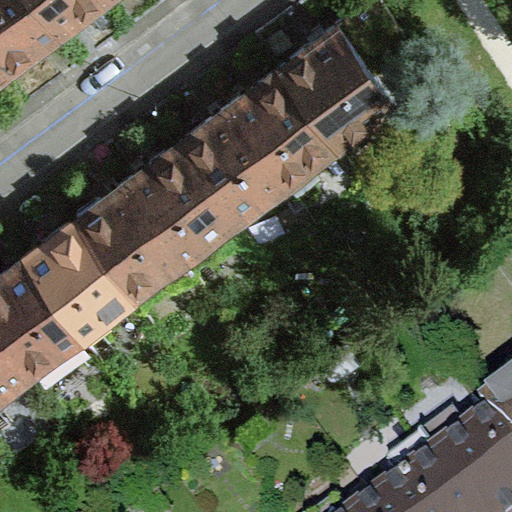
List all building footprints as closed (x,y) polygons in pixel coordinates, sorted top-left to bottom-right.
[(0,0),(0,58),(6,66),(18,57),(57,28),(36,0),(0,0)] [(36,0),(57,28),(70,19),(95,0),(36,0)] [(281,61),(337,137),(337,138),(394,96),(371,65),(399,44),(366,0),(363,0),(295,51),(281,61)] [(241,91),(229,99),(295,188),(319,171),(309,158),(337,137),(281,61),(241,91)] [(273,204),(295,188),(229,99),(192,127),(178,137),(234,214),(264,192),(273,204)] [(193,264),(215,248),(206,235),(234,214),(178,137),(140,166),(127,175),(193,264)] [(141,302),(193,264),(127,175),(88,204),(76,213),(132,290),(141,302)] [(24,251),(81,328),(90,340),(112,324),(103,311),(132,290),(76,213),(37,242),(24,251)] [(0,325),(30,366),(81,328),(24,251),(0,269),(0,325)] [(0,406),(10,400),(0,387),(30,366),(0,325),(0,406)] [(511,389),(482,412),(488,420),(511,452),(511,389)] [(466,436),(452,416),(419,440),(472,511),(511,511),(511,452),(488,420),(466,436)] [(387,465),(402,484),(376,503),(382,511),(472,511),(419,440),(387,465)] [(382,511),(376,503),(363,511),(341,511),(335,503),(322,511),(382,511)]
